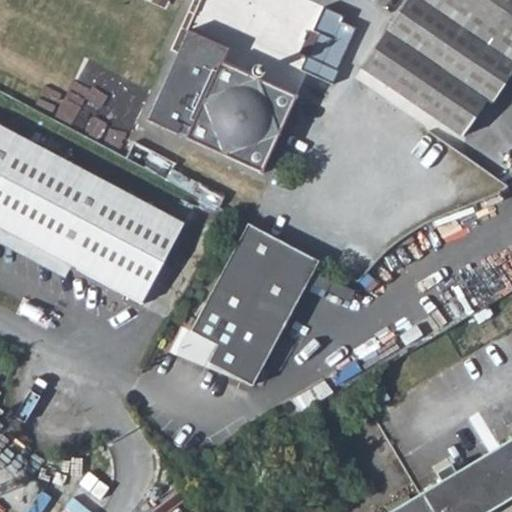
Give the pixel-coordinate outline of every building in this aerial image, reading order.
[(388,0),(361,41),(348,60),(359,68),(406,0),(388,0)] [(511,0),(406,0),(359,68),(460,135),(486,97),(492,100),(511,70),(511,0)] [(305,58),(298,72),(331,87),(355,30),(341,24),(343,18),(322,9),(311,32),(317,35),(306,59),(305,58)] [(180,45),(220,63),(227,50),(186,31),(180,45)] [(145,120),(259,173),(294,98),(258,81),(263,71),(252,66),(247,76),(220,63),(180,45),(145,120)] [(0,129),(0,229),(71,267),(142,304),(184,225),(0,129)] [(247,224),(191,331),(217,345),(208,363),(253,387),(319,261),(247,224)] [(0,229),(0,246),(64,280),(71,267),(0,229)] [(186,329),(173,356),(253,387),(208,363),(217,345),(191,331),(186,329)] [(439,482),(420,493),(431,511),(488,511),(511,498),(511,437),(453,473),(448,465),(434,474),(439,482)] [(431,511),(420,493),(388,511),(431,511)]
